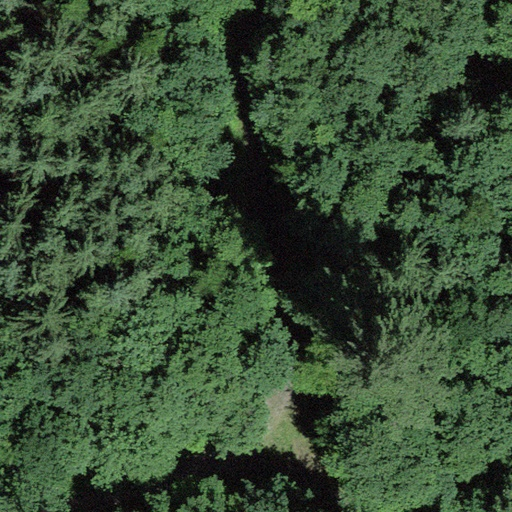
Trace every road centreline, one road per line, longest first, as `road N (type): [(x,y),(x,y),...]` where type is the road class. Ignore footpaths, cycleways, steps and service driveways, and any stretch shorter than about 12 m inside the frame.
road 1 (track): [(242,458),(282,388),(263,264),(253,9),(260,0)]
road 2 (track): [(306,511),(242,458),(74,511)]
